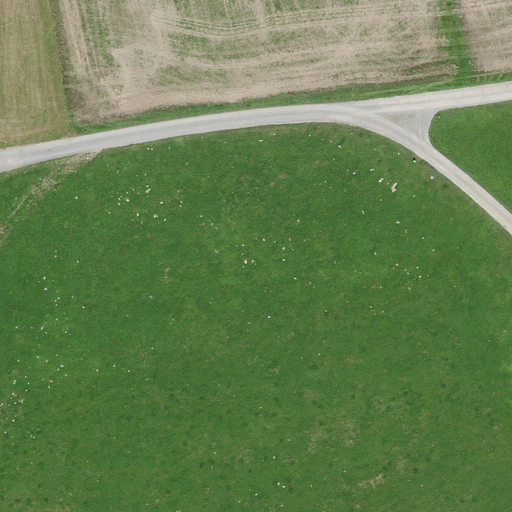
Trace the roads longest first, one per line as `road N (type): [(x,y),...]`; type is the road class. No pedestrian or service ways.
road 1 (track): [(0,160),(234,120),(511,92)]
road 2 (track): [(511,232),(379,109)]
